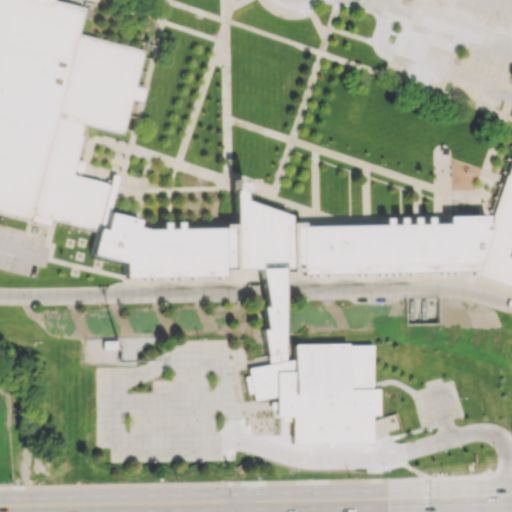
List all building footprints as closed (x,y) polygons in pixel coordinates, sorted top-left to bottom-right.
[(82,9),(46,0),(0,0),(0,215),(26,222),(48,228),(50,220),(95,231),(105,209),(112,182),(72,171),(84,124),(123,134),(146,49),(77,33),(82,9)] [(489,215),(511,153),(511,288),(472,272),(489,215)] [(105,209),(138,219),(134,225),(144,228),(219,227),(219,222),(232,222),(230,178),(242,177),(244,199),(286,215),(286,221),(299,221),(299,225),(445,223),(444,215),(489,215),(472,272),(300,274),(300,269),(288,271),(287,268),(281,268),(256,268),(236,268),(234,274),(223,273),(219,276),(122,277),(122,260),(89,255),(95,231),(105,209)] [(282,360),(281,268),(256,268),(265,307),(259,307),(266,329),(260,328),(266,364),(282,360)] [(369,343),(369,387),(377,387),(375,414),(370,413),(370,442),(291,442),(290,421),(283,421),(279,421),(280,415),(273,416),(272,395),(251,401),(250,392),(246,394),(243,376),(247,374),(246,367),(266,364),(282,360),(289,359),(289,343),(342,341),(342,345),(369,343)]
